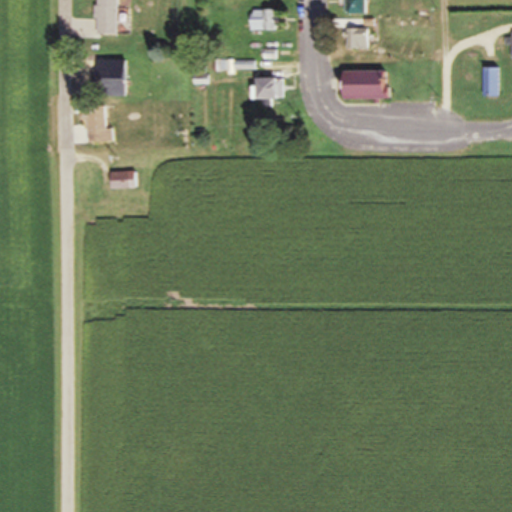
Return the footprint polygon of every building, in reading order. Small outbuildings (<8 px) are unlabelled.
[(96,0),(96,34),(119,34),(119,0),(96,0)] [(366,0),(344,0),(345,16),(367,16),(366,0)] [(251,31),(280,31),(280,11),(251,11),(251,31)] [(368,30),(346,30),(346,51),(368,51),(368,30)] [(126,79),(126,61),(103,61),(103,89),(120,89),(120,79),(126,79)] [(499,69),(489,69),(489,97),(499,97),(499,69)] [(388,73),(343,72),(343,100),(388,101),(388,73)] [(282,100),(282,79),(254,79),(254,100),(282,100)] [(88,143),(112,143),(112,129),(105,129),(105,108),(84,108),(84,121),(88,121),(88,143)] [(129,189),(129,173),(110,174),(110,190),(129,189)]
